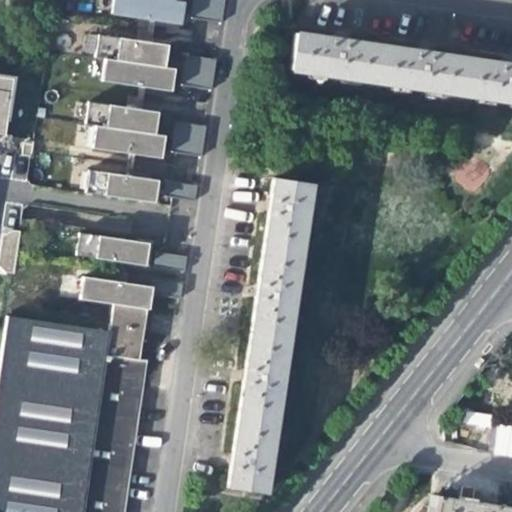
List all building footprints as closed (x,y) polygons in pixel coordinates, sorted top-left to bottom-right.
[(180,22),(183,0),(182,0),(112,0),(111,12),(148,18),(147,29),(152,30),(154,19),(172,21),(180,22)] [(220,21),(222,6),(193,2),(191,17),(195,17),(220,21)] [(163,65),(167,43),(158,42),(150,41),(152,30),(147,29),(136,27),(134,38),(97,33),(94,55),(103,57),(163,65)] [(287,68),(373,81),(379,45),(341,40),(332,34),(331,38),(293,33),(287,68)] [(415,51),(379,45),(373,81),(458,94),(463,58),(426,52),(417,48),(415,51)] [(215,57),(189,53),(186,53),(184,68),(213,72),(215,57)] [(170,89),(173,67),(163,65),(103,57),(100,79),(138,84),(136,95),(142,96),(144,85),(155,87),(170,89)] [(499,63),(463,58),(458,94),(511,101),(511,64),(508,64),(500,60),(499,63)] [(210,88),(213,72),(184,68),(181,83),(185,84),(210,88)] [(3,132),(11,76),(0,74),(0,131),(3,132)] [(153,132),(156,110),(147,108),(141,108),(142,96),(136,95),(127,94),(125,105),(87,100),(84,122),(94,124),(153,132)] [(202,140),(205,124),(179,120),(175,120),(173,135),(202,140)] [(159,156),(163,134),(153,132),(94,124),(90,146),(127,151),(126,163),(132,164),(134,152),(151,155),(159,156)] [(0,147),(8,148),(10,132),(3,132),(0,131),(0,147)] [(200,155),(202,140),(173,135),(170,150),(175,151),(200,155)] [(29,154),(31,142),(23,140),(21,153),(29,154)] [(153,201),(157,178),(145,176),(131,174),(132,164),(126,163),(125,173),(87,167),(84,190),(153,201)] [(265,222),(260,256),(296,261),(307,183),(271,178),(265,222)] [(193,199),(196,184),(171,180),(166,179),(163,194),(193,199)] [(15,254),(19,229),(11,228),(1,233),(0,242),(0,265),(5,270),(13,271),(15,254)] [(144,263),(147,241),(78,230),(75,252),(113,258),(112,269),(117,269),(118,259),(136,262),(144,263)] [(182,269),(185,254),(156,250),(153,265),(182,269)] [(284,339),(296,261),(260,256),(257,271),(248,333),(284,339)] [(149,292),(150,284),(134,282),(125,280),(126,271),(117,269),(112,269),(110,278),(81,274),(78,296),(147,306),(149,292)] [(178,296),(180,281),(151,277),(150,284),(149,292),(178,296)] [(139,345),(144,307),(108,302),(104,328),(101,352),(137,357),(139,345)] [(101,352),(104,328),(5,313),(0,346),(0,511),(123,511),(125,499),(133,448),(141,391),(146,358),(137,357),(101,352)] [(273,416),(284,339),(248,333),(240,384),(236,411),(273,416)] [(261,493),(273,416),(236,411),(232,439),(224,488),(261,493)] [(511,456),(511,426),(496,424),(493,454),(511,456)] [(429,511),(508,511),(509,508),(471,503),(472,500),(464,499),(457,497),(457,500),(435,497),(435,495),(432,495),(429,511)]
